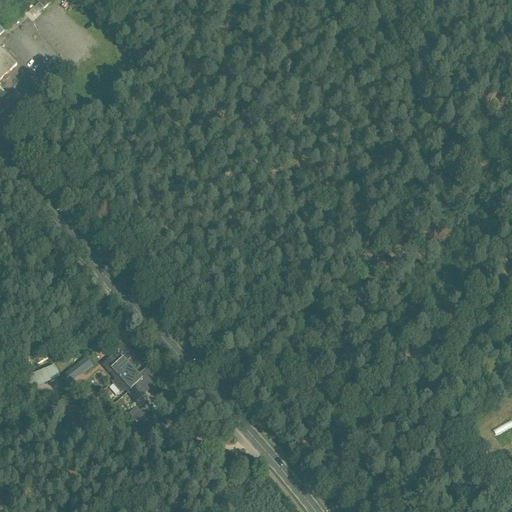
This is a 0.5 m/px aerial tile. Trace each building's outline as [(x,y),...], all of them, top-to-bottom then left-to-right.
[(42,0),(34,0),(39,4),(44,9),(48,5),(42,0)] [(0,87),(0,79),(23,58),(6,40),(0,45),(0,110),(1,111),(5,107),(0,101),(0,92),(3,90),(0,87)] [(46,65),(40,70),(44,74),(49,68),(46,65)] [(114,373),(127,361),(133,355),(127,349),(126,350),(120,344),(114,350),(116,353),(104,367),(111,375),(113,373),(114,373)] [(91,367),(84,359),(60,378),(66,386),(91,367)] [(134,381),(140,375),(127,361),(114,373),(127,387),(124,389),(128,393),(137,384),(134,381)] [(147,402),(142,396),(156,383),(151,378),(152,376),(146,370),(140,375),(134,381),(137,384),(128,393),(135,401),(134,402),(140,409),(147,402)] [(75,411),(70,398),(55,403),(60,417),(75,411)] [(143,408),(132,419),(135,423),(144,423),(151,417),(143,408)]
